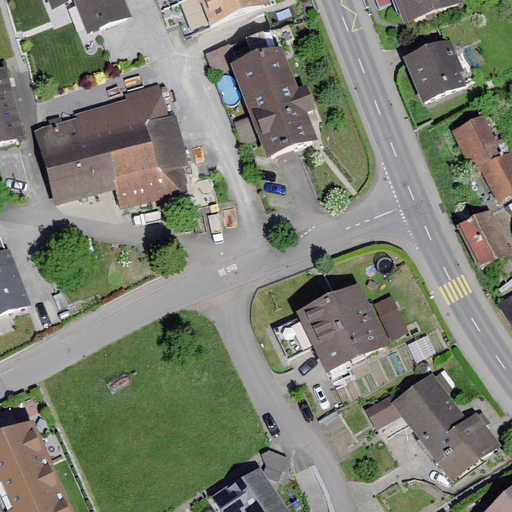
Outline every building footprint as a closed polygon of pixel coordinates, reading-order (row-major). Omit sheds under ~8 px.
[(58,0),(60,4),(70,0),(88,0),(101,30),(127,20),(119,0),(58,0)] [(264,9),(260,0),(199,0),(211,30),(264,9)] [(393,5),(391,0),(375,0),(380,10),(393,5)] [(397,0),(407,26),(459,6),(456,0),(397,0)] [(264,37),(269,51),(282,47),(277,33),(264,37)] [(445,50),(409,65),(425,104),(475,84),(460,49),(447,55),(445,50)] [(272,161),(313,145),(302,117),(313,112),(306,93),(294,98),(278,55),(237,71),(249,102),(255,100),(269,136),(263,138),(272,161)] [(212,72),(221,69),(216,57),(208,60),(212,72)] [(0,78),(0,145),(18,141),(0,78)] [(118,115),(41,135),(58,201),(114,186),(120,209),(182,193),(176,169),(186,167),(174,120),(167,121),(159,89),(129,97),(132,109),(118,113),(118,115)] [(237,125),(243,145),(257,140),(250,121),(237,125)] [(481,121),(456,133),(476,174),(488,168),(503,199),(511,194),(511,149),(508,141),(494,147),(481,121)] [(482,271),(509,257),(488,217),(462,230),(482,271)] [(0,240),(0,317),(27,307),(0,240)] [(357,294),(276,333),(289,360),(316,347),(329,375),(383,349),(357,294)] [(392,300),(376,307),(380,317),(397,310),(392,300)] [(511,302),(501,310),(511,326),(511,302)] [(432,383),(444,398),(452,391),(441,377),(432,383)] [(431,381),(397,406),(400,410),(440,463),(444,461),(456,477),(481,459),(482,461),(498,450),(482,430),(488,425),(482,417),(475,421),(474,420),(466,427),(444,398),(432,383),(431,381)] [(400,410),(397,406),(393,400),(369,413),(378,429),(394,420),(391,415),(400,410)] [(0,510),(0,511),(66,511),(31,433),(14,441),(14,440),(0,446),(0,510)] [(264,458),(268,466),(282,472),(289,467),(286,461),(270,455),(264,458)] [(268,466),(264,477),(278,482),(282,472),(268,466)] [(282,511),(258,475),(215,504),(220,511),(282,511)] [(511,511),(511,497),(495,511),(511,511)]
